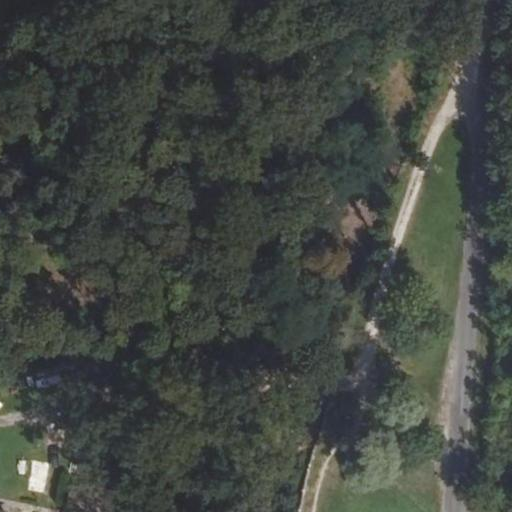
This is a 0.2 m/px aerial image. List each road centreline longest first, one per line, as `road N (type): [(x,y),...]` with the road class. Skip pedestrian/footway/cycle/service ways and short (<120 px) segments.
road 1 (unclassified): [(446,511),(494,0)]
road 2 (track): [(489,35),(426,128),(352,379),(325,386)]
